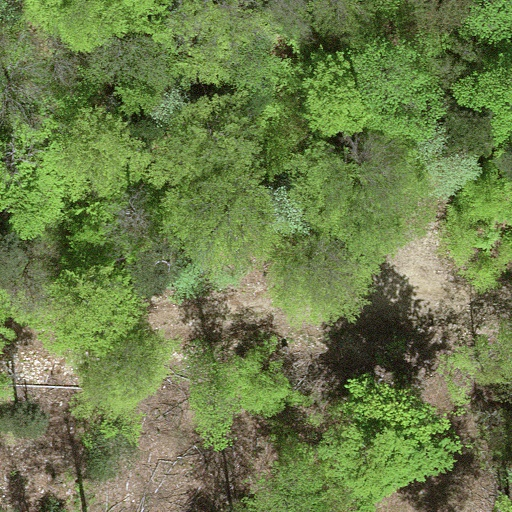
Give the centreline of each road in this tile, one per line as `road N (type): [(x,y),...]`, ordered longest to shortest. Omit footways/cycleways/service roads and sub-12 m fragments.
road 1 (track): [(511,299),(380,294),(0,342)]
road 2 (track): [(380,294),(403,239),(511,101)]
